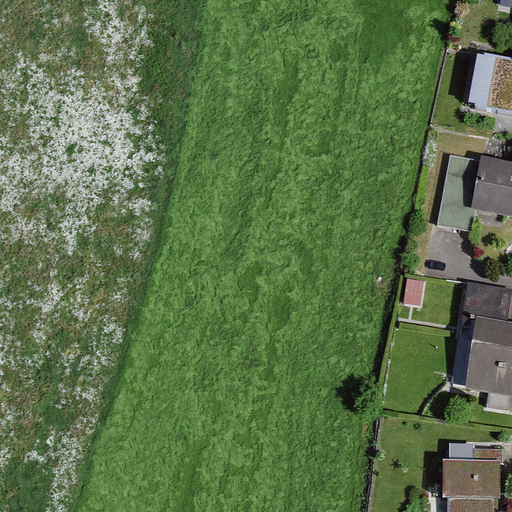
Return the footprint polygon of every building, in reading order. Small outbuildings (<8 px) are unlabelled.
[(511,58),(510,68),(473,61),(464,113),(510,121),(511,108),(511,58)] [(469,215),(511,222),(511,155),(510,167),(478,162),(469,215)] [(422,302),(426,279),(411,276),(406,298),(422,302)] [(511,404),(511,402),(511,326),(506,326),(510,296),(467,289),(459,337),(470,339),(461,396),(511,404)] [(496,511),(497,467),(437,467),(437,506),(445,506),(444,511),(496,511)]
